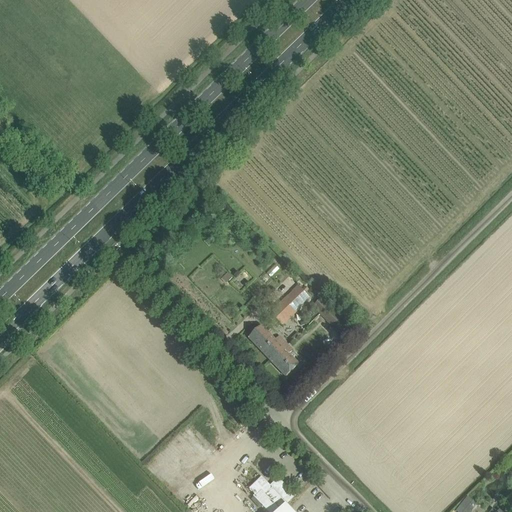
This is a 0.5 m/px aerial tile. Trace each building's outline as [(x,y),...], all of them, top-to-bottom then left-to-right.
[(299,286),(270,313),(282,326),(311,298),(299,286)] [(313,307),(321,315),(330,305),(323,298),(313,307)] [(330,305),(321,315),(330,325),(331,324),(335,328),(334,328),(344,339),(353,329),(330,305)] [(263,325),(256,332),(249,339),(273,364),(286,352),(291,347),(283,338),(279,342),(263,325)] [(286,352),(273,364),(286,377),(299,365),(286,352)] [(183,482),(172,491),(190,511),(197,511),(204,506),(196,497),(209,485),(196,469),(182,481),(183,482)] [(292,511),(286,505),(295,496),(278,479),(270,487),(262,478),(250,489),(256,495),(254,497),(268,511),(292,511)] [(463,511),(470,511),(474,509),(473,508),(476,504),(467,497),(460,507),(464,511),(463,511)]
